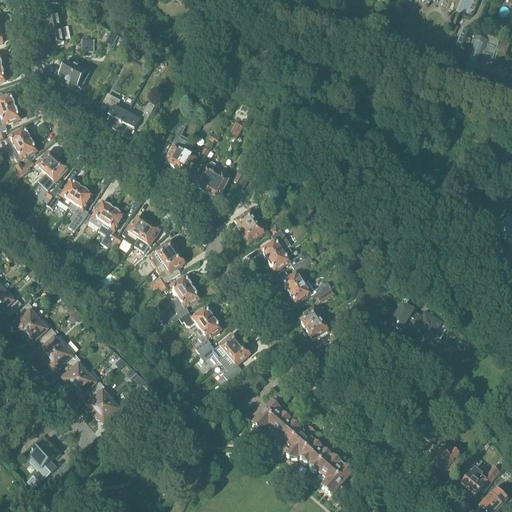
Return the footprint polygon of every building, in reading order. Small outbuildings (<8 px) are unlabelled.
[(49,46),(65,43),(59,16),(44,19),(46,27),(47,27),(49,37),(48,37),(49,46)] [(467,53),(474,35),(462,30),(456,48),(467,53)] [(109,37),(105,44),(112,49),(117,41),(109,37)] [(499,42),(483,37),(482,41),(474,38),(457,86),(468,90),(470,84),(480,87),(479,90),(489,93),(489,91),(500,94),(506,77),(488,71),(494,54),(504,58),(507,51),(497,48),(499,42)] [(81,91),(85,84),(81,82),(85,74),(78,70),(79,68),(76,66),(77,64),(70,60),(67,64),(59,80),(66,83),(65,84),(70,86),(77,89),(81,91)] [(0,114),(15,109),(15,108),(15,106),(14,103),(12,102),(11,97),(4,99),(2,95),(0,96),(0,114)] [(107,127),(118,133),(129,112),(116,105),(118,101),(113,98),(108,108),(113,111),(108,119),(110,121),(107,127)] [(129,112),(118,133),(128,139),(132,132),(135,133),(140,122),(145,125),(155,108),(149,105),(142,119),(129,112)] [(15,110),(15,109),(0,114),(0,122),(1,123),(3,128),(19,122),(18,116),(18,115),(17,111),(15,110)] [(176,170),(177,170),(190,146),(192,143),(182,138),(184,133),(183,133),(185,129),(179,125),(170,141),(176,145),(174,149),(174,148),(173,150),(171,149),(164,161),(166,163),(166,164),(170,166),(171,168),(174,170),(176,170)] [(229,136),(236,140),(242,129),(235,125),(229,136)] [(4,149),(8,156),(16,151),(31,142),(30,141),(30,139),(28,136),(27,135),(24,131),(9,139),(10,141),(6,143),(8,147),(4,149)] [(207,142),(213,145),(219,135),(215,133),(213,136),(211,135),(207,142)] [(16,151),(8,156),(11,161),(15,159),(17,163),(21,160),(22,162),(37,154),(34,149),(34,147),(32,144),(31,143),(31,142),(16,151)] [(193,146),(190,146),(177,170),(178,171),(179,172),(182,174),(184,174),(188,176),(200,156),(196,154),(197,150),(196,148),(193,146)] [(201,156),(206,159),(209,153),(204,150),(201,156)] [(46,176),(57,164),(57,163),(56,161),(54,159),(52,158),(48,155),(35,169),(33,171),(37,175),(41,172),(46,176)] [(18,174),(9,181),(13,186),(30,172),(33,171),(35,169),(31,164),(24,169),(18,174)] [(15,168),(18,174),(24,169),(21,164),(15,168)] [(58,164),(57,164),(46,176),(55,185),(67,172),(63,169),(62,167),(60,165),(58,164)] [(208,197),(222,169),(217,165),(214,170),(208,167),(196,191),(195,195),(200,198),(202,194),(203,194),(203,195),(208,197)] [(227,171),(222,169),(208,197),(211,199),(212,199),(213,201),(215,202),(217,202),(219,202),(228,183),(231,178),(225,175),(227,171)] [(243,191),(251,176),(245,172),(236,188),(243,191)] [(242,178),(237,175),(233,182),(238,185),(242,178)] [(69,210),(81,190),(80,188),(77,186),(75,186),(70,183),(58,203),(69,210)] [(81,190),(69,210),(75,214),(70,222),(73,223),(69,229),(75,234),(88,214),(83,211),(92,197),(88,195),(87,193),(84,191),(82,191),(81,190)] [(45,199),(50,202),(51,200),(54,196),(49,193),(45,199)] [(52,211),(57,204),(51,200),(50,202),(46,208),(52,211)] [(100,231),(112,214),(113,211),(112,209),(109,207),(107,207),(102,204),(89,224),(100,231)] [(242,233),(242,234),(263,220),(256,209),(250,214),(235,223),(238,228),(238,229),(240,232),(242,233)] [(100,246),(103,248),(112,233),(114,234),(124,218),(120,215),(119,214),(116,212),(114,212),(113,211),(112,214),(100,231),(98,234),(105,238),(100,246)] [(38,219),(31,214),(28,219),(34,223),(38,219)] [(127,238),(125,241),(134,248),(139,240),(138,240),(148,225),(147,224),(144,222),(142,222),(138,219),(132,228),(129,226),(123,236),(127,238)] [(263,220),(242,234),(243,235),(243,237),(245,240),(246,240),(249,245),(264,236),(262,233),(269,228),(263,220)] [(511,220),(511,221),(509,220),(497,233),(511,247),(511,220)] [(269,232),(273,237),(280,232),(285,229),(280,223),(274,227),(275,228),(269,232)] [(134,248),(145,254),(150,247),(160,233),(155,230),(154,228),(151,226),(149,226),(148,225),(138,240),(139,240),(134,248)] [(268,262),(268,263),(288,250),(289,249),(291,248),(280,232),(273,237),(276,242),(261,252),(264,257),(264,259),(266,261),(268,262)] [(112,233),(103,248),(107,250),(111,247),(115,242),(119,237),(114,234),(112,233)] [(121,239),(119,237),(115,242),(111,247),(116,250),(119,246),(123,240),(121,239)] [(155,270),(177,255),(176,254),(176,252),(174,250),(173,249),(170,244),(150,257),(153,261),(150,263),(155,270)] [(17,259),(5,245),(0,249),(12,263),(17,259)] [(53,246),(46,255),(52,260),(60,251),(53,246)] [(288,250),(268,263),(269,264),(269,266),(271,269),(272,269),(275,274),(289,265),(292,270),(293,269),(305,261),(301,256),(294,261),(291,257),(293,255),(289,249),(288,250)] [(66,256),(61,252),(53,261),(64,270),(68,264),(63,260),(66,256)] [(177,256),(177,255),(155,270),(160,277),(165,275),(167,278),(158,283),(152,288),(156,292),(157,291),(167,285),(181,275),(177,271),(184,266),(181,261),(181,260),(179,257),(177,256)] [(289,294),(289,295),(307,283),(301,272),(313,264),(309,259),(305,261),(293,269),(296,275),(282,284),(285,289),(285,290),(287,293),(289,294)] [(171,288),(178,299),(192,290),(192,289),(192,287),(190,284),(188,283),(185,279),(171,288)] [(0,298),(8,291),(0,282),(0,298)] [(311,297),(314,301),(325,294),(331,290),(328,285),(325,287),(324,286),(314,293),(307,283),(289,295),(290,296),(290,298),(292,301),(293,301),(296,306),(311,297)] [(104,291),(97,285),(87,295),(94,301),(104,291)] [(192,290),(178,299),(170,306),(180,321),(189,315),(185,310),(199,301),(197,297),(196,295),(195,292),(193,291),(192,290)] [(315,309),(318,307),(335,296),(331,290),(325,294),(314,301),(314,302),(312,303),(315,309)] [(8,291),(0,298),(0,315),(7,309),(12,315),(22,306),(8,291)] [(20,338),(21,339),(39,323),(42,320),(29,305),(19,314),(25,319),(15,328),(19,332),(19,333),(19,334),(19,336),(20,337),(20,338)] [(305,331),(325,318),(318,307),(315,309),(298,320),(301,324),(301,326),(303,329),(305,330),(305,331)] [(430,342),(441,324),(425,315),(423,319),(403,307),(392,327),(402,333),(405,327),(430,342)] [(195,325),(200,331),(213,321),(213,320),(213,318),(211,316),(209,315),(206,310),(193,320),(189,315),(180,321),(179,322),(182,326),(184,325),(186,328),(190,329),(195,325)] [(75,315),(68,321),(72,326),(76,324),(79,319),(75,315)] [(325,318),(305,331),(306,331),(306,333),(308,336),(309,337),(312,342),(327,332),(332,329),(329,325),(325,318)] [(214,322),(213,321),(200,331),(195,335),(199,342),(202,345),(196,349),(195,352),(199,356),(211,347),(207,342),(221,332),(218,327),(218,325),(216,323),(214,322)] [(131,322),(123,329),(129,335),(137,328),(131,322)] [(41,338),(45,342),(54,333),(50,329),(47,332),(39,323),(21,339),(22,340),(23,341),(24,341),(25,342),(27,342),(28,342),(32,346),(41,338)] [(336,339),(344,327),(339,323),(330,335),(336,339)] [(45,365),(45,366),(63,350),(66,347),(67,345),(60,337),(58,338),(54,333),(45,342),(49,346),(39,354),(43,358),(43,360),(43,361),(43,363),(44,364),(45,365)] [(228,358),(241,347),(241,345),(238,342),(237,342),(233,338),(220,349),(215,353),(213,355),(214,356),(221,364),(228,358)] [(404,344),(397,339),(394,344),(401,349),(404,344)] [(65,364),(69,369),(78,360),(66,347),(63,350),(45,366),(46,366),(47,367),(48,368),(49,368),(51,369),(52,369),(56,373),(65,364)] [(242,348),(241,347),(228,358),(221,364),(229,374),(224,378),(229,384),(241,373),(237,369),(250,358),(246,353),(246,352),(244,349),(242,348)] [(348,357),(352,352),(347,347),(342,352),(348,357)] [(201,358),(201,359),(205,364),(214,356),(213,355),(215,353),(211,349),(201,358)] [(442,366),(430,359),(426,366),(438,373),(442,366)] [(69,391),(69,392),(87,376),(82,371),(85,368),(78,360),(69,369),(73,373),(63,381),(67,385),(67,386),(67,388),(67,389),(68,390),(69,391)] [(166,373),(172,366),(168,361),(161,368),(166,373)] [(89,391),(93,395),(103,387),(98,382),(95,385),(87,376),(69,392),(70,393),(71,394),(72,395),(73,395),(75,395),(77,395),(80,399),(89,391)] [(93,418),(93,419),(111,403),(106,398),(109,395),(103,387),(93,395),(97,399),(88,408),(91,412),(91,413),(91,415),(92,416),(92,417),(93,418)] [(203,404),(199,399),(196,401),(195,402),(200,407),(201,406),(203,404)] [(112,404),(111,403),(93,419),(94,420),(95,421),(96,421),(98,422),(99,422),(101,422),(104,426),(113,418),(117,422),(127,414),(122,409),(119,412),(112,404)] [(299,458),(302,460),(301,461),(301,462),(302,464),(303,465),(305,466),(306,465),(308,465),(311,468),(311,469),(311,471),(311,472),(313,473),(314,474),(316,474),(317,473),(327,482),(322,488),(333,497),(338,491),(342,494),(346,494),(349,491),(349,487),(345,484),(353,474),(345,468),(333,458),(332,459),(315,444),(319,440),(314,435),(314,433),(310,429),(308,430),(302,425),(299,430),(278,412),(279,411),(272,404),(252,427),(263,436),(268,431),(278,440),(276,442),(277,448),(291,460),(297,460),(299,458)] [(431,446),(444,431),(433,423),(421,437),(431,446)] [(443,442),(427,461),(437,470),(437,471),(440,474),(441,474),(446,478),(450,473),(452,475),(465,460),(443,442)] [(56,471),(50,464),(55,460),(42,446),(27,460),(39,473),(28,483),(35,490),(56,471)] [(485,477),(491,482),(499,472),(493,467),(485,477)] [(460,489),(458,491),(465,496),(466,494),(468,492),(475,498),(483,488),(486,485),(479,479),(482,476),(484,474),(477,468),(475,470),(473,473),(470,471),(464,478),(467,480),(463,485),(463,486),(460,489)] [(498,511),(502,508),(508,501),(496,490),(490,496),(479,508),(483,511),(498,511)]
